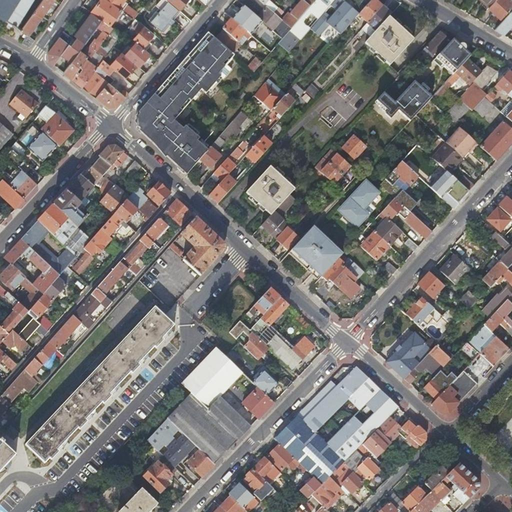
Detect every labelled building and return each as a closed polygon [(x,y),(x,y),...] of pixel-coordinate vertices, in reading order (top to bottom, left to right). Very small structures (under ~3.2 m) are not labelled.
[(32,0),(0,0),(0,17),(16,27),(32,0)] [(32,0),(16,27),(20,30),(33,12),(41,0),(32,0)] [(41,17),(53,0),(41,0),(33,12),(41,17)] [(91,12),(102,20),(109,25),(116,16),(118,17),(123,10),(119,7),(108,0),(99,0),(91,12)] [(180,11),(179,10),(167,0),(159,0),(155,5),(161,10),(158,14),(155,11),(148,19),(161,31),(171,19),(172,19),(180,11)] [(167,0),(179,10),(180,10),(188,0),(167,0)] [(258,0),(246,0),(261,13),(257,17),(262,21),(273,31),(282,39),(278,43),(290,53),(301,40),(292,33),(294,31),(291,29),(285,24),(283,22),(264,5),(258,0)] [(291,29),(315,0),(302,0),(283,22),(285,24),(291,29)] [(328,8),(334,0),(327,0),(323,4),(328,8)] [(368,23),(382,7),(374,0),(371,0),(359,14),(368,23)] [(488,8),(500,19),(511,5),(511,2),(509,0),(494,0),(489,7),(488,8)] [(262,21),(257,17),(243,5),(232,18),(246,31),(251,35),(262,21)] [(389,16),(391,14),(382,7),(368,23),(367,23),(373,29),(371,31),(374,33),(389,16)] [(336,15),(328,8),(315,24),(323,30),(336,15)] [(511,24),(511,9),(494,30),(503,35),(511,24)] [(28,35),(41,17),(33,12),(20,30),(26,34),(28,35)] [(77,37),(85,42),(97,26),(102,20),(91,12),(75,35),(77,37)] [(121,21),(123,23),(127,26),(132,18),(127,14),(121,21)] [(414,39),(389,16),(374,33),(365,43),(389,66),(414,39)] [(246,31),(232,18),(222,29),(223,29),(237,41),(246,31)] [(88,47),(92,50),(95,52),(113,28),(109,25),(102,20),(97,26),(102,30),(96,39),(95,38),(88,47)] [(119,29),(123,32),(124,31),(128,26),(127,26),(123,23),(119,29)] [(145,25),(133,39),(136,42),(142,46),(153,33),(145,25)] [(351,29),(348,26),(342,32),(345,35),(351,29)] [(215,39),(232,54),(240,44),(237,41),(223,29),(215,39)] [(20,30),(14,38),(21,43),(26,34),(20,30)] [(58,69),(63,72),(81,49),(85,42),(77,37),(75,39),(63,31),(47,53),(49,61),(54,65),(62,54),(68,59),(67,61),(65,59),(58,69)] [(275,47),(278,43),(282,39),(273,31),(267,39),(275,47)] [(254,96),(265,82),(254,72),(247,67),(232,54),(215,39),(207,32),(138,112),(140,113),(138,116),(139,127),(141,129),(140,130),(171,160),(187,175),(199,160),(240,111),(254,96)] [(439,32),(425,47),(436,57),(450,42),(439,32)] [(467,60),(471,55),(464,49),(465,48),(466,47),(466,46),(465,44),(463,43),(461,43),(459,44),(453,39),(450,42),(436,57),(435,59),(452,75),(455,72),(467,60)] [(136,64),(138,66),(149,53),(142,46),(136,42),(125,55),(136,64)] [(81,49),(63,72),(71,78),(71,79),(89,55),(81,49)] [(114,68),(114,69),(124,78),(136,64),(125,55),(121,52),(110,65),(114,68)] [(89,55),(71,79),(74,80),(88,61),(91,57),(89,55)] [(247,67),(254,72),(261,63),(255,58),(247,67)] [(103,59),(98,65),(109,75),(114,69),(114,68),(110,65),(103,59)] [(480,72),(467,60),(455,72),(464,80),(468,85),(480,72)] [(88,61),(74,80),(74,81),(82,87),(94,70),(96,68),(88,61)] [(508,71),(511,69),(503,64),(495,73),(501,79),(508,71)] [(94,70),(82,87),(108,107),(116,107),(125,97),(121,93),(94,70)] [(511,74),(508,71),(501,79),(499,81),(496,84),(511,99),(511,98),(511,74)] [(459,86),(464,80),(455,72),(452,75),(439,90),(443,93),(450,85),(455,82),(459,86)] [(499,81),(501,79),(495,73),(485,83),(492,89),(496,84),(499,81)] [(270,111),(273,108),(284,97),(266,81),(265,82),(254,96),(270,111)] [(394,102),(412,119),(430,99),(431,98),(426,93),(429,90),(422,84),(419,87),(413,81),(400,96),(394,102)] [(300,96),(303,92),(295,84),(291,88),(300,96)] [(469,109),(471,111),(473,109),(484,97),(486,95),(474,84),(471,87),(459,99),(469,109)] [(313,99),(318,94),(309,86),(305,91),(313,99)] [(384,92),(394,102),(400,96),(390,86),(384,92)] [(489,91),(486,95),(484,97),(488,101),(494,95),(489,91)] [(9,105),(27,119),(38,105),(20,92),(9,105)] [(399,111),(410,121),(412,119),(394,102),(384,92),(376,100),(387,111),(385,113),(391,119),(399,111)] [(273,108),(281,116),(293,103),(295,102),(286,94),(284,97),(273,108)] [(305,101),(300,96),(295,102),(293,103),(299,108),(305,101)] [(484,97),(473,109),(482,117),(493,106),(488,101),(484,97)] [(500,112),(511,123),(511,98),(511,99),(509,102),(511,104),(511,109),(508,114),(502,109),(500,112)] [(444,114),(455,124),(469,109),(459,99),(444,114)] [(73,131),(46,106),(39,115),(48,123),(41,130),(42,131),(57,145),(59,146),(73,131)] [(246,116),(240,111),(199,160),(210,168),(220,156),(215,152),(230,135),(234,137),(240,130),(237,127),(246,116)] [(268,113),(258,123),(264,129),(274,119),(268,113)] [(480,147),(496,161),(511,143),(511,131),(502,122),(480,147)] [(0,124),(0,144),(10,133),(0,124)] [(354,159),(368,144),(351,128),(348,131),(353,136),(343,148),(354,159)] [(42,161),(57,145),(42,131),(28,147),(42,161)] [(448,145),(462,157),(467,152),(470,148),(475,142),(462,131),(448,145)] [(255,162),(271,145),(263,137),(246,154),(255,162)] [(227,158),(231,162),(248,143),(244,140),(227,158)] [(470,148),(467,152),(469,153),(477,145),(475,142),(470,148)] [(11,148),(20,157),(25,151),(16,143),(11,148)] [(431,158),(448,173),(462,157),(448,145),(445,143),(431,158)] [(417,144),(401,161),(408,168),(424,151),(417,144)] [(100,157),(83,177),(94,187),(110,168),(112,170),(115,167),(113,165),(119,157),(124,161),(128,156),(121,150),(116,145),(108,146),(99,156),(100,157)] [(23,199),(37,185),(22,170),(20,172),(17,169),(24,161),(11,149),(0,161),(0,178),(4,182),(8,186),(23,199)] [(394,169),(397,165),(382,151),(379,155),(394,169)] [(341,175),(350,166),(337,154),(329,163),(341,175)] [(222,180),(227,175),(236,166),(231,162),(227,158),(214,173),(222,180)] [(132,176),(141,166),(136,161),(135,161),(126,171),(132,176)] [(410,185),(417,176),(408,168),(401,161),(397,165),(394,169),(379,184),(393,198),(395,200),(401,193),(392,185),(401,176),(410,185)] [(333,184),(341,175),(329,163),(320,172),(333,184)] [(294,190),(295,189),(270,166),(246,192),(271,215),(276,209),(278,207),(294,190)] [(81,175),(67,190),(81,204),(84,206),(86,204),(84,202),(87,199),(85,197),(92,189),(95,191),(96,189),(94,187),(83,177),(81,175)] [(218,204),(236,183),(227,175),(222,180),(209,195),(218,204)] [(440,187),(457,203),(468,192),(458,182),(451,176),(440,187)] [(423,182),(433,190),(437,185),(428,177),(423,182)] [(458,182),(468,192),(473,186),(463,177),(458,182)] [(350,197),(339,208),(351,221),(350,222),(356,227),(368,215),(363,210),(370,203),(369,202),(377,193),(368,185),(370,184),(366,180),(350,196),(350,197)] [(0,192),(16,207),(23,199),(8,186),(4,182),(0,186),(0,192)] [(160,206),(170,194),(159,183),(147,196),(160,206)] [(127,199),(129,197),(114,185),(100,201),(114,214),(115,213),(127,199)] [(54,205),(78,227),(85,219),(77,212),(75,212),(73,214),(71,212),(70,209),(72,207),(74,208),(75,207),(77,208),(81,204),(67,190),(54,205)] [(298,193),(294,190),(278,207),(282,210),(298,193)] [(511,202),(506,197),(498,207),(511,219),(511,202)] [(425,239),(431,232),(395,200),(393,198),(380,213),(386,218),(388,220),(396,212),(425,239)] [(126,223),(138,209),(127,199),(115,213),(126,223)] [(181,226),(192,214),(176,199),(165,211),(181,226)] [(147,217),(149,218),(157,209),(147,200),(138,209),(146,216),(147,217)] [(69,250),(76,257),(84,248),(91,240),(78,227),(54,205),(38,221),(47,229),(62,244),(69,250)] [(261,226),(276,239),(287,227),(288,225),(276,214),(278,211),(276,209),(271,215),(261,226)] [(507,219),(496,209),(486,220),(490,224),(492,222),(498,228),(507,219)] [(126,223),(115,213),(114,214),(101,229),(112,239),(114,241),(117,238),(115,236),(118,232),(121,235),(127,235),(132,229),(126,223)] [(154,239),(168,225),(160,217),(145,234),(154,243),(160,249),(162,246),(154,239)] [(223,251),(223,243),(195,217),(178,236),(180,238),(182,236),(192,244),(193,244),(195,244),(196,244),(197,247),(196,249),(193,249),(186,257),(185,256),(182,259),(200,275),(218,256),(223,251)] [(402,232),(388,220),(386,218),(374,232),(389,246),(402,232)] [(22,239),(30,247),(47,229),(38,221),(22,239)] [(511,248),(485,224),(480,230),(496,244),(498,243),(504,249),(495,259),(499,262),(501,264),(507,269),(511,263),(511,248)] [(342,255),(313,226),(288,253),(307,271),(311,267),(322,277),(338,259),(342,255)] [(276,239),(287,250),(298,238),(287,227),(276,239)] [(84,248),(92,256),(96,251),(99,254),(112,239),(101,229),(91,240),(84,248)] [(375,261),(389,246),(374,232),(360,246),(375,261)] [(148,248),(154,243),(145,234),(142,237),(120,261),(127,267),(128,268),(131,264),(146,247),(148,248)] [(45,293),(58,278),(60,276),(35,252),(30,247),(22,239),(4,258),(11,264),(13,266),(19,259),(24,254),(44,273),(33,285),(44,295),(45,293)] [(413,252),(418,247),(409,239),(405,244),(413,252)] [(169,246),(180,256),(183,253),(172,243),(169,246)] [(66,254),(69,250),(62,244),(59,247),(66,254)] [(60,276),(68,267),(76,257),(69,250),(66,254),(59,262),(41,246),(35,252),(60,276)] [(93,258),(87,253),(73,268),(79,273),(93,258)] [(469,268),(454,255),(443,268),(445,270),(443,272),(455,283),(469,268)] [(19,259),(13,266),(25,277),(31,270),(19,259)] [(354,277),(341,266),(343,264),(338,259),(322,277),(321,277),(326,282),(329,279),(344,293),(351,285),(349,283),(354,277)] [(97,288),(103,294),(127,267),(120,261),(111,272),(97,288)] [(392,276),(397,270),(388,262),(383,267),(392,276)] [(501,264),(499,262),(482,280),(490,288),(502,275),(510,282),(511,279),(511,273),(507,269),(501,264)] [(38,301),(44,295),(33,285),(25,277),(13,266),(11,264),(0,276),(0,279),(12,291),(20,283),(38,301)] [(128,268),(135,274),(138,271),(131,264),(128,268)] [(66,285),(75,274),(68,267),(60,276),(58,278),(66,285)] [(472,271),(477,276),(482,272),(477,267),(472,271)] [(444,286),(429,272),(417,285),(432,298),(444,286)] [(53,300),(55,302),(57,299),(55,298),(66,285),(58,278),(45,293),(53,300)] [(0,325),(9,334),(12,330),(28,313),(29,312),(21,304),(0,284),(0,293),(6,300),(7,299),(12,304),(17,305),(13,309),(14,311),(2,325),(0,322),(0,325)] [(107,308),(112,302),(103,294),(97,288),(95,291),(73,315),(81,322),(88,329),(95,320),(88,314),(94,307),(93,306),(98,300),(100,302),(107,308)] [(280,297),(270,288),(262,297),(246,313),(248,315),(250,313),(253,315),(256,312),(254,310),(256,308),(263,315),(280,297)] [(489,318),(495,312),(506,300),(511,293),(511,292),(507,288),(501,293),(503,295),(501,298),(497,294),(481,311),(489,318)] [(469,291),(460,301),(469,309),(474,304),(478,300),(469,291)] [(28,313),(33,318),(36,320),(53,300),(45,293),(44,295),(38,301),(34,305),(29,312),(28,313)] [(288,305),(280,297),(263,315),(259,319),(267,327),(288,305)] [(441,316),(421,297),(421,298),(419,298),(416,301),(416,303),(405,315),(423,330),(432,319),(436,323),(442,317),(441,316)] [(21,304),(29,312),(34,305),(27,298),(21,304)] [(511,309),(511,305),(506,300),(495,312),(506,324),(510,320),(506,316),(511,309)] [(25,444),(44,462),(49,456),(51,458),(59,450),(57,448),(77,426),(79,428),(87,420),(85,418),(102,400),(104,402),(111,394),(109,392),(130,370),(132,372),(140,364),(138,362),(154,345),(156,347),(163,339),(161,337),(174,325),(155,307),(25,444)] [(447,310),(441,316),(442,317),(453,327),(459,321),(447,310)] [(511,328),(506,324),(495,312),(489,318),(483,325),(491,332),(499,323),(511,335),(511,328)] [(25,342),(28,344),(32,340),(22,331),(33,318),(28,313),(12,330),(25,342)] [(57,350),(81,322),(73,315),(71,316),(48,342),(56,349),(57,350)] [(42,325),(48,331),(54,324),(45,316),(39,323),(42,325)] [(267,327),(259,319),(249,330),(257,338),(267,327)] [(249,330),(239,321),(228,333),(236,339),(243,332),(248,337),(249,342),(244,347),(257,360),(268,348),(257,338),(249,330)] [(0,344),(3,341),(9,334),(0,325),(0,344)] [(44,336),(48,331),(42,325),(37,330),(44,336)] [(483,325),(476,332),(466,342),(478,354),(493,367),(509,350),(491,332),(483,325)] [(275,334),(267,327),(257,338),(268,348),(291,370),(301,360),(275,335),(275,334)] [(9,334),(3,341),(10,347),(14,344),(19,348),(25,342),(12,330),(9,334)] [(386,362),(404,379),(431,350),(414,333),(400,347),(398,346),(395,349),(397,351),(386,362)] [(60,359),(64,356),(57,350),(56,349),(48,342),(34,358),(41,364),(45,360),(47,361),(51,357),(49,355),(52,352),(60,359)] [(478,354),(466,342),(457,352),(469,363),(478,354)] [(431,350),(404,379),(410,384),(425,369),(434,377),(451,359),(436,345),(431,350)] [(242,373),(225,356),(215,347),(181,384),(191,393),(208,410),(218,399),(242,373)] [(12,369),(17,363),(9,357),(4,362),(12,369)] [(34,372),(41,364),(34,358),(24,370),(37,381),(39,383),(42,380),(34,372)] [(314,477),(322,485),(330,477),(344,463),(359,448),(362,445),(377,429),(387,419),(399,407),(355,367),(335,388),(359,411),(340,431),(327,445),(301,419),(278,443),(280,444),(294,458),(299,463),(305,468),(314,477)] [(24,370),(1,395),(9,403),(23,388),(27,392),(37,381),(24,370)] [(258,388),(266,396),(278,384),(264,370),(252,382),(254,385),(258,388)] [(435,400),(431,404),(441,414),(449,413),(477,384),(463,370),(449,385),(446,388),(445,390),(435,400)] [(252,382),(242,373),(227,390),(237,399),(249,385),(252,382)] [(433,378),(423,388),(435,400),(445,390),(433,378)] [(258,419),(273,403),(266,396),(258,388),(243,404),(258,419)] [(359,411),(335,388),(315,408),(340,431),(359,411)] [(208,410),(191,393),(167,419),(195,445),(200,450),(215,464),(238,439),(208,410)] [(1,395),(0,396),(0,433),(2,431),(0,429),(0,415),(10,404),(9,403),(1,395)] [(223,401),(218,399),(208,410),(238,439),(250,427),(223,401)] [(314,406),(301,419),(327,445),(340,431),(315,408),(314,406)] [(195,445),(167,419),(147,440),(165,457),(175,467),(195,445)] [(387,419),(377,429),(380,432),(386,438),(396,428),(387,419)] [(426,432),(418,425),(415,427),(409,420),(397,432),(404,439),(408,435),(420,446),(426,440),(426,432)] [(380,432),(377,429),(362,445),(375,458),(390,442),(386,438),(380,432)] [(0,470),(15,454),(6,446),(8,444),(1,438),(0,439),(0,470)] [(282,470),(290,462),(294,458),(280,444),(268,456),(282,470)] [(362,445),(359,448),(368,457),(377,466),(380,463),(375,458),(362,445)] [(202,476),(215,464),(200,450),(188,463),(202,476)] [(459,463),(451,456),(442,466),(425,483),(417,476),(414,480),(427,494),(459,463)] [(175,467),(165,457),(158,464),(157,463),(144,476),(160,492),(169,483),(166,481),(171,476),(169,474),(175,467)] [(355,465),(357,468),(367,477),(368,479),(379,469),(377,466),(368,457),(359,465),(357,463),(355,465)] [(262,478),(274,466),(265,458),(253,469),(262,478)] [(290,462),(296,467),(299,463),(294,458),(290,462)] [(301,472),(305,468),(299,463),(296,467),(301,472)] [(478,481),(459,463),(427,494),(426,496),(409,511),(428,511),(449,491),(443,485),(448,480),(456,487),(455,489),(457,491),(454,493),(464,503),(478,489),(478,481)] [(357,468),(353,472),(362,482),(367,477),(357,468)] [(266,501),(276,491),(262,478),(253,469),(247,476),(248,477),(245,481),(256,492),(266,501)] [(340,480),(342,483),(352,492),(362,482),(353,472),(349,476),(347,474),(340,480)] [(300,491),(308,499),(312,495),(322,485),(314,477),(300,491)] [(312,495),(322,506),(326,510),(345,491),(339,485),(330,477),(322,485),(312,495)] [(345,491),(349,495),(352,492),(342,483),(339,485),(345,491)] [(248,511),(258,502),(253,497),(240,484),(229,494),(231,496),(243,508),(244,508),(247,511),(248,511)] [(405,506),(400,511),(409,511),(426,496),(418,487),(402,503),(405,506)] [(150,511),(158,504),(142,489),(119,511),(150,511)] [(254,494),(264,504),(266,501),(256,492),(254,494)] [(221,507),(226,511),(240,511),(244,508),(243,508),(231,496),(221,507)] [(294,511),(312,511),(317,508),(308,499),(294,511)] [(394,511),(396,511),(388,503),(378,511),(394,511)]
